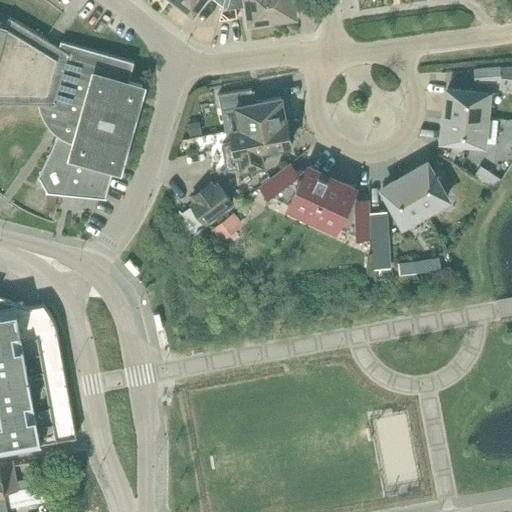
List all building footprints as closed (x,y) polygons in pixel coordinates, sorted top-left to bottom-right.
[(174,0),(192,14),(202,0),(214,0),(222,6),(223,0),(174,0)] [(248,23),(272,20),(268,0),(229,0),(227,9),(240,7),(239,1),(245,0),(248,23)] [(268,0),(272,20),(295,16),(293,0),(268,0)] [(500,68),(475,69),(476,84),(501,82),(500,68)] [(240,128),(286,120),(285,115),(289,114),(286,101),(282,102),(281,96),(254,101),(251,86),(218,93),(223,118),(238,115),(240,128)] [(447,90),(444,114),(486,118),(488,94),(447,90)] [(486,118),(444,114),(442,139),(483,143),(486,118)] [(287,125),(286,120),(240,128),(232,130),(234,141),(223,143),(228,169),(242,166),(243,168),(263,164),(261,154),(277,151),(276,146),(290,143),(289,138),(293,137),(291,124),(287,125)] [(199,121),(188,123),(190,136),(201,134),(199,121)] [(62,139),(58,136),(38,177),(46,192),(66,194),(75,159),(68,157),(71,144),(68,142),(62,139)] [(113,169),(75,159),(66,194),(106,198),(113,169)] [(404,175),(425,211),(447,199),(426,163),(404,175)] [(448,178),(457,173),(452,163),(442,169),(448,178)] [(313,216),(330,179),(321,174),(315,170),(309,165),(309,166),(310,167),(307,173),(301,171),(297,174),(289,164),(260,186),(268,196),(271,194),(292,204),(291,205),(313,216)] [(488,170),(481,181),(493,189),(500,178),(488,170)] [(425,211),(404,175),(382,188),(403,224),(425,211)] [(337,182),(330,179),(313,216),(334,226),(335,224),(356,234),(356,238),(368,238),(367,201),(355,202),(355,197),(349,193),(352,187),(354,188),(354,186),(343,184),(337,182)] [(191,204),(205,223),(232,203),(218,184),(214,187),(210,182),(191,196),(195,201),(191,204)] [(47,194),(46,205),(55,206),(56,195),(47,194)] [(243,224),(233,212),(210,230),(219,242),(243,224)] [(387,212),(370,213),(373,268),(390,267),(387,212)] [(413,261),(396,262),(397,273),(413,271),(413,261)] [(0,297),(0,449),(76,435),(58,333),(55,325),(50,316),(43,302),(28,306),(28,305),(0,297)] [(0,462),(0,474),(3,494),(16,491),(12,466),(6,467),(5,461),(0,462)] [(16,491),(3,494),(6,505),(48,498),(46,486),(16,491)]
